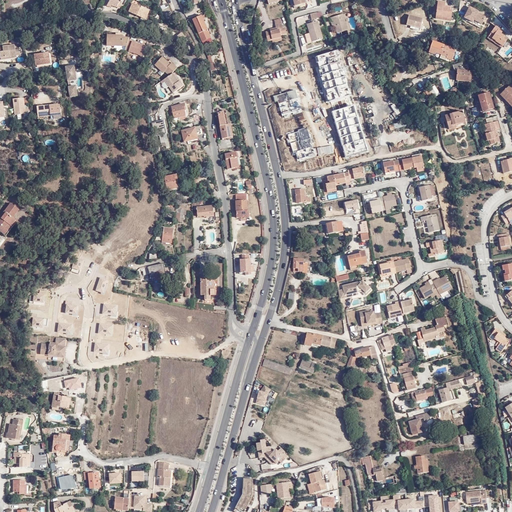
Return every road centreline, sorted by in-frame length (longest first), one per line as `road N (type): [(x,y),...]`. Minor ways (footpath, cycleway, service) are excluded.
road 1 (primary): [(262,337),(285,223),(234,0)]
road 2 (primary): [(220,0),(271,209),(272,252),(250,333)]
road 3 (unclassified): [(207,89),(196,58),(105,14),(0,35)]
road 4 (unclassified): [(231,313),(207,89)]
road 5 (primary): [(211,511),(262,337)]
road 6 (primary): [(247,344),(198,511)]
road 7 (residential): [(511,328),(493,302),(484,242),(486,215),(511,195)]
